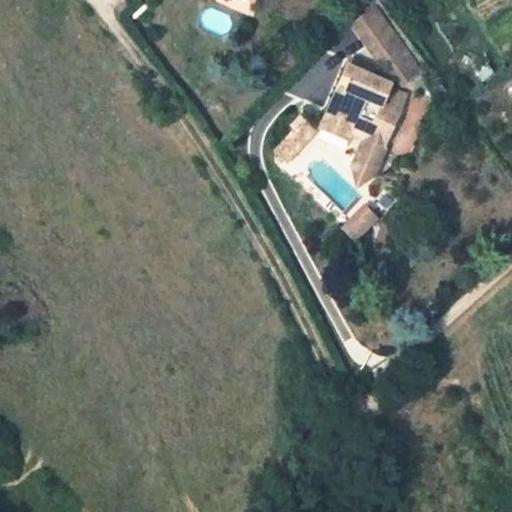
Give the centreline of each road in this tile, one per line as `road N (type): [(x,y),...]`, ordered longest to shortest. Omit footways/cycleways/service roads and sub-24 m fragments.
road 1 (track): [(89,0),(150,61),(274,258),(350,402)]
road 2 (residential): [(350,402),(511,264)]
